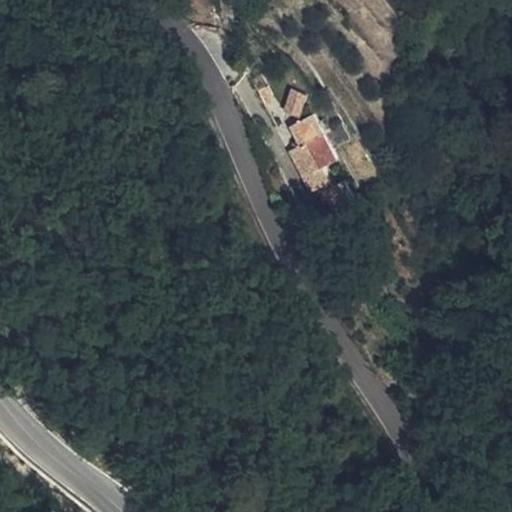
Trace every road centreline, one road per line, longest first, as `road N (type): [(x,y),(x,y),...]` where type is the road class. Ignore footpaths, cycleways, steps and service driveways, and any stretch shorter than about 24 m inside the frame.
road 1 (tertiary): [(140,0),(209,84),(286,261),(446,511)]
road 2 (tertiary): [(130,511),(0,392)]
